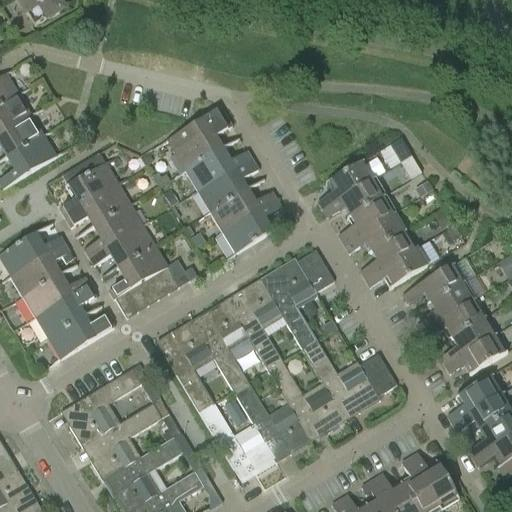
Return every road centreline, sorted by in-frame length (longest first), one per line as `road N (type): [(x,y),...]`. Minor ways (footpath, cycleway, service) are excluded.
road 1 (residential): [(19,409),(307,237)]
road 2 (residential): [(307,237),(234,101),(93,65)]
road 3 (residential): [(427,410),(337,255),(307,237)]
road 4 (residential): [(246,511),(427,410)]
road 5 (residential): [(81,511),(19,409)]
